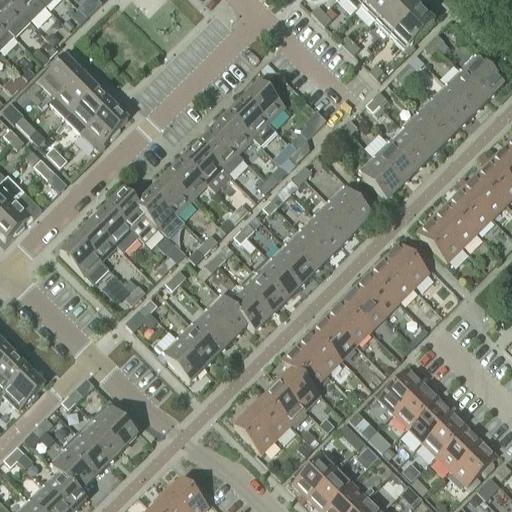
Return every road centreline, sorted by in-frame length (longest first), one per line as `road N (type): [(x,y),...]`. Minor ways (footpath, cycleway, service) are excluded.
road 1 (residential): [(4,271),(258,16),(241,0)]
road 2 (residential): [(267,511),(146,416),(92,359)]
road 3 (residential): [(0,450),(92,359)]
road 4 (residential): [(92,359),(4,271)]
